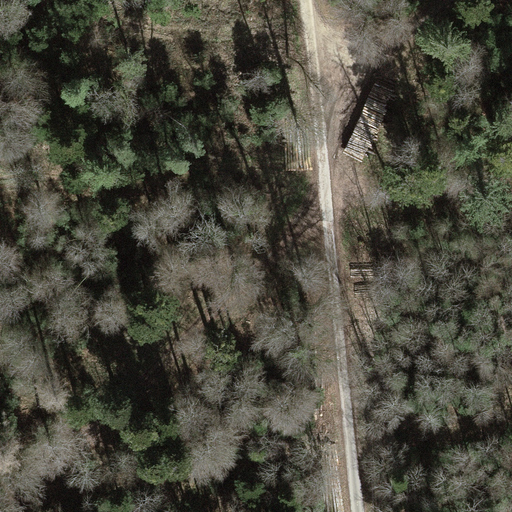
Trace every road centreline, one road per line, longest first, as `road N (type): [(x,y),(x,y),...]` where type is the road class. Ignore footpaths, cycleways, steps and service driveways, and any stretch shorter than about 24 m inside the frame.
road 1 (track): [(3,511),(324,199),(511,186)]
road 2 (track): [(355,511),(303,0)]
road 3 (track): [(438,0),(314,92)]
